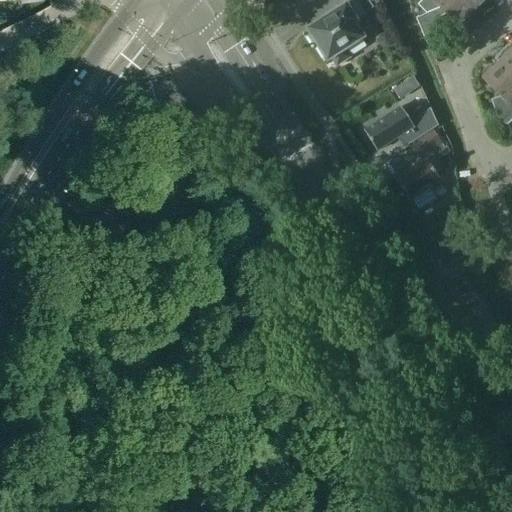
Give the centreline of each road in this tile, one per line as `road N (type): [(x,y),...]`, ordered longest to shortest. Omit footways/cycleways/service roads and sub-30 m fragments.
road 1 (tertiary): [(511,487),(387,280),(280,127)]
road 2 (secondary): [(135,0),(58,106),(0,223)]
road 3 (residential): [(486,165),(458,74),(467,51),(511,9)]
road 4 (secondary): [(0,265),(90,128)]
road 5 (secondary): [(90,128),(174,4)]
road 6 (secondary): [(90,128),(149,94),(229,95)]
road 7 (tertiary): [(280,127),(206,0)]
